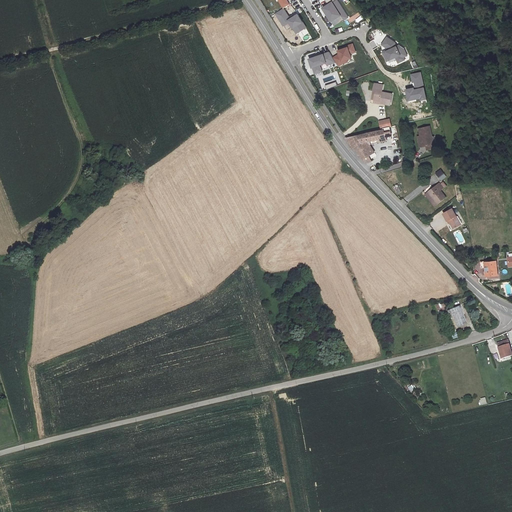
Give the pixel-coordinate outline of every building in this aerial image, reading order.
[(325,0),(327,2),(328,4),(323,7),(330,18),(339,13),(342,17),(346,15),(337,0),(325,0)] [(283,22),(288,19),(290,23),(295,30),(304,25),(296,12),(292,14),(288,16),(287,14),(282,6),(275,10),(283,22)] [(342,17),(339,13),(330,18),(333,23),(342,17)] [(404,48),(386,37),(382,44),(387,49),(382,52),(387,61),(395,57),(398,63),(408,58),(404,48)] [(336,47),(337,51),(331,55),(334,59),(336,63),(341,60),(340,58),(345,57),(350,55),(348,51),(354,49),(351,41),(345,43),(346,44),(336,47)] [(311,65),(313,71),(320,69),(318,62),(325,60),(325,62),(334,59),(331,55),(328,49),(308,56),(311,65)] [(425,96),(419,69),(409,72),(412,86),(405,87),(407,98),(413,97),(419,95),(420,97),(425,96)] [(383,85),(375,84),(372,100),(378,101),(378,103),(388,105),(389,93),(382,92),(383,85)] [(379,119),(380,126),(391,124),(389,117),(379,119)] [(435,137),(432,120),(421,123),(422,127),(423,126),(423,128),(423,129),(425,139),(428,139),(429,143),(438,141),(437,137),(435,137)] [(386,138),(383,127),(346,137),(351,146),(354,145),(362,156),(373,149),(366,139),(374,138),(375,140),(386,138)] [(441,168),(438,165),(433,169),(436,173),(441,168)] [(437,178),(422,190),(432,202),(444,192),(439,186),(441,184),(438,179),(437,178)] [(397,184),(393,186),(396,194),(401,192),(397,184)] [(459,216),(449,199),(440,206),(444,213),(445,213),(451,221),(459,216)] [(495,261),(484,262),(486,277),(497,276),(495,261)] [(461,305),(448,310),(452,319),(454,319),(459,330),(468,327),(464,315),(465,315),(461,305)] [(497,342),(502,358),(511,355),(506,339),(497,342)]
